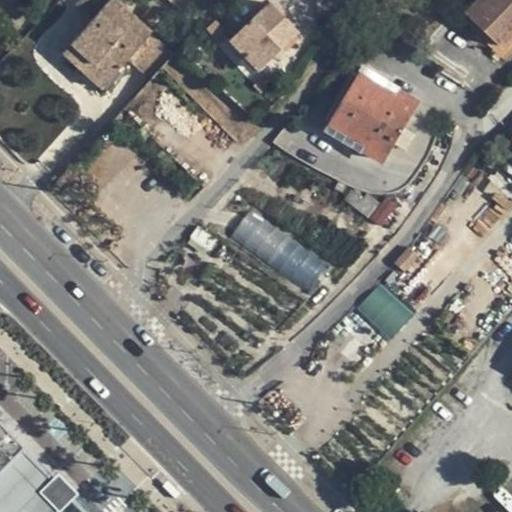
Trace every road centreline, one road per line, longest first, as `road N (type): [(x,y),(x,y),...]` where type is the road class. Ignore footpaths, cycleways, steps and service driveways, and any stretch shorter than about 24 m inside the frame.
road 1 (residential): [(126,339),(151,264),(336,53),(337,17),(328,0)]
road 2 (primary): [(0,278),(224,511)]
road 3 (primary): [(304,511),(126,339)]
road 4 (primary): [(126,339),(32,247)]
